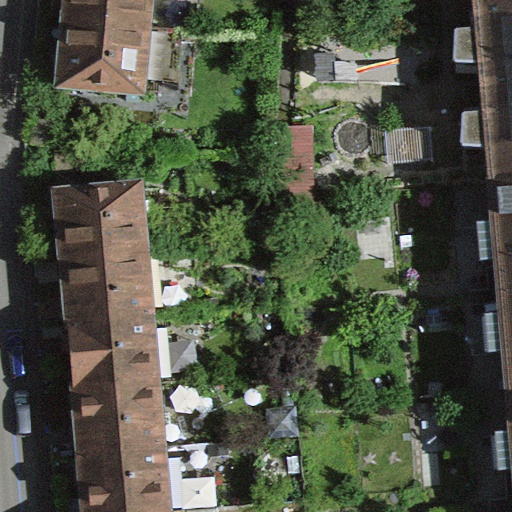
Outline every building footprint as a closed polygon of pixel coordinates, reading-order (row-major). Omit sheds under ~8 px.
[(148,0),(67,0),(68,3),(66,19),(146,26),(148,0)] [(511,181),(511,0),(477,0),(493,183),(511,181)] [(146,26),(66,19),(61,70),(60,85),(140,93),(146,26)] [(276,132),(279,202),(310,199),(308,131),(276,132)] [(511,392),(511,181),(493,183),(511,392)] [(138,187),(57,194),(60,221),(64,260),(144,253),(138,187)] [(150,318),(144,253),(64,260),(66,284),(69,324),(150,318)] [(155,382),(150,318),(69,324),(72,348),(75,389),(155,382)] [(155,382),(75,389),(77,409),(81,454),(161,447),(155,382)] [(162,511),(167,511),(161,447),(81,454),(83,478),(85,511),(162,511)]
